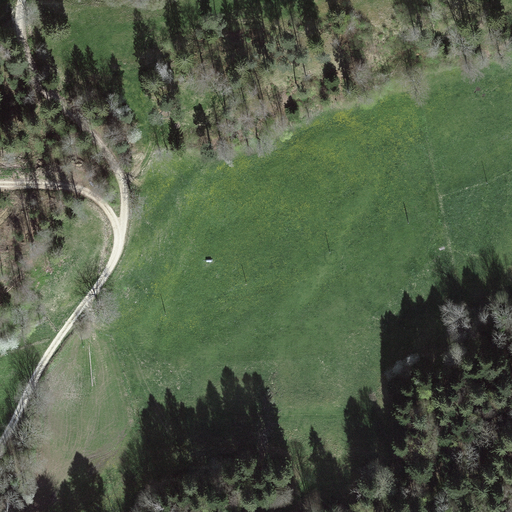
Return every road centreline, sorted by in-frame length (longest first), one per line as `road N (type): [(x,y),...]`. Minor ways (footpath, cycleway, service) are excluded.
road 1 (track): [(22,0),(31,70),(112,159),(124,203),(110,264),(38,368),(0,446)]
road 2 (track): [(120,236),(103,204),(84,191),(0,184)]
